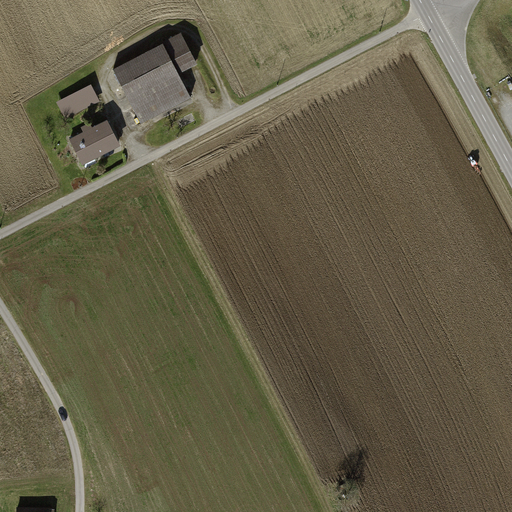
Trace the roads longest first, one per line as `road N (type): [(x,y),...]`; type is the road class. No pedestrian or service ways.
road 1 (unclassified): [(0,235),(428,15)]
road 2 (track): [(330,511),(149,157)]
road 3 (unknown): [(149,157),(99,76),(119,50),(152,30),(189,33),(237,112)]
road 4 (unclassified): [(80,511),(71,433),(0,305)]
road 5 (tertiary): [(511,169),(428,15)]
